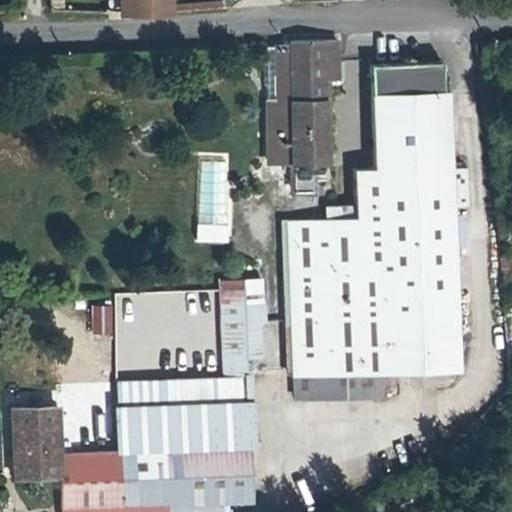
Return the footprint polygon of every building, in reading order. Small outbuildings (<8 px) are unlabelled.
[(174,12),(173,0),(119,0),(120,13),(174,12)] [(289,45),(289,54),(290,106),(273,107),(264,107),(265,135),(274,135),(290,134),(291,166),(291,183),(327,182),(323,44),(289,45)] [(290,106),(289,54),(273,54),(273,107),(290,106)] [(450,207),(449,168),(446,93),(442,93),(440,65),(368,69),(372,173),(377,372),(456,371),(452,270),(450,207)] [(290,134),(274,135),(274,165),(291,166),(290,134)] [(197,161),(197,242),(228,242),(228,161),(197,161)] [(467,167),(449,168),(450,207),(469,207),(467,167)] [(289,374),(377,372),(372,173),(351,173),(352,221),(283,224),(289,374)] [(116,390),(118,460),(119,511),(222,511),(250,511),(246,456),(243,385),(242,367),(256,366),(254,313),(259,313),(258,288),(217,290),(223,390),(116,390)] [(92,305),(91,335),(112,335),(112,305),(92,305)] [(377,372),(289,374),(289,394),(378,392),(377,372)] [(57,460),(55,413),(10,415),(13,485),(59,484),(59,511),(119,511),(118,460),(57,460)]
